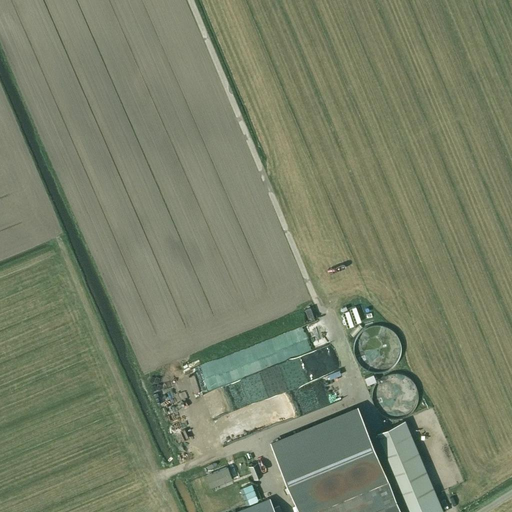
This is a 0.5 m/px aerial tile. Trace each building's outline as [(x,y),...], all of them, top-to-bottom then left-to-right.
[(397,334),(396,332),(392,334),(388,335),(387,332),(383,334),(376,335),(355,338),(356,342),(352,345),(352,348),(357,357),(364,371),(375,369),(363,376),(368,385),(375,381),(380,380),(379,372),(400,361),(397,334)] [(400,511),(357,406),(270,440),(299,510),(299,511),(400,511)] [(441,511),(443,511),(406,424),(404,419),(376,431),(410,511),(441,511)] [(239,477),(232,460),(227,462),(230,471),(228,471),(226,466),(205,474),(210,489),(231,480),(229,473),(231,472),(233,479),(239,477)] [(261,475),(256,462),(248,465),(253,478),(261,475)] [(261,476),(255,478),(261,491),(267,489),(261,476)] [(241,479),(229,484),(231,491),(244,486),(241,479)] [(272,506),(269,497),(229,511),(281,511),(278,504),(272,506)]
